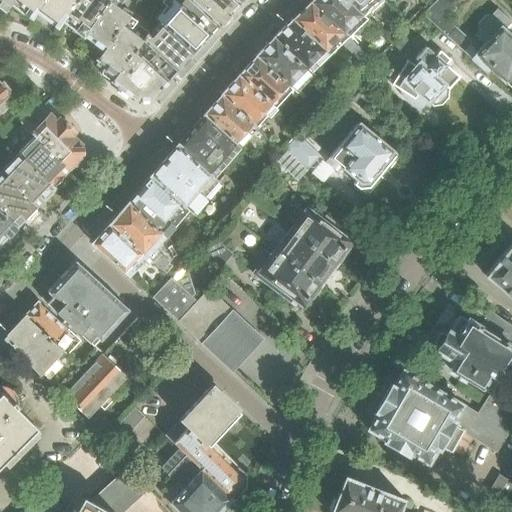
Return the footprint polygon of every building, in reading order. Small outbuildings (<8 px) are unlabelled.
[(0,0),(0,8),(4,12),(10,4),(12,0),(0,0)] [(12,0),(10,4),(31,19),(37,11),(45,0),(12,0)] [(45,0),(37,11),(51,21),(58,27),(62,21),(76,0),(45,0)] [(84,35),(109,0),(76,0),(62,21),(76,31),(78,27),(84,32),(82,35),(83,36),(84,35)] [(98,57),(130,15),(131,12),(131,11),(134,7),(124,0),(109,0),(84,35),(90,40),(88,43),(88,49),(98,57)] [(194,52),(218,26),(189,0),(162,0),(161,2),(166,6),(155,18),(160,22),(194,52)] [(234,0),(189,0),(218,26),(232,11),(239,4),(234,0)] [(360,16),(343,0),(312,0),(309,3),(359,53),(361,50),(343,32),(360,16)] [(358,10),(368,0),(343,0),(360,16),(362,14),(358,10)] [(511,36),(507,33),(504,30),(511,22),(497,8),(491,14),(486,15),(478,24),(478,28),(480,29),(476,34),(484,42),(476,51),(470,45),(472,42),(446,18),(456,8),(447,0),(436,0),(422,14),(485,72),(489,69),(504,83),(507,79),(511,74),(511,36)] [(359,53),(309,3),(292,20),(291,20),(323,51),(336,38),(355,57),(359,53)] [(112,82),(132,49),(144,29),(135,22),(137,20),(130,15),(98,57),(96,59),(103,65),(101,67),(101,74),(112,82)] [(306,67),(323,51),(291,20),(274,37),(305,68),(306,67)] [(151,67),(167,82),(194,52),(160,22),(151,32),(147,30),(147,31),(144,29),(132,49),(151,67)] [(393,42),(404,32),(400,28),(399,29),(396,28),(392,32),(392,34),(389,38),(393,42)] [(401,53),(412,44),(404,35),(394,45),(401,53)] [(288,85),(305,68),(274,37),(256,56),(286,85),(287,84),(288,85)] [(448,89),(459,78),(459,77),(445,64),(449,60),(449,59),(440,51),(436,56),(426,48),(417,59),(419,61),(416,65),(409,61),(393,85),(401,90),(402,94),(406,99),(410,104),(416,108),(420,109),(426,102),(428,103),(429,102),(433,105),(441,104),(448,97),(448,89)] [(126,93),(151,67),(132,49),(112,82),(117,86),(126,93)] [(286,85),(256,56),(239,75),(274,109),(276,107),(270,102),(286,85)] [(350,75),(341,66),(334,73),(343,82),(350,75)] [(152,99),(167,82),(151,67),(126,93),(130,95),(136,99),(152,99)] [(268,116),(274,109),(239,75),(238,75),(221,94),(221,95),(252,122),(253,122),(256,125),(266,114),(268,116)] [(0,114),(12,104),(7,97),(8,96),(8,91),(1,83),(0,82),(0,114)] [(234,142),(252,122),(221,95),(204,114),(234,142)] [(34,135),(68,168),(70,166),(71,168),(82,157),(80,156),(82,154),(80,153),(79,152),(79,148),(80,147),(81,146),(72,137),(74,133),(71,130),(71,128),(63,120),(60,120),(57,117),(54,119),(38,104),(28,114),(24,110),(16,117),(34,135)] [(234,142),(204,114),(177,145),(208,173),(234,142)] [(359,122),(356,120),(325,159),(332,165),(335,161),(356,180),(360,183),(367,182),(370,178),(393,151),(359,122)] [(0,134),(3,138),(13,127),(8,122),(0,128),(0,134)] [(284,148),(286,150),(307,170),(320,156),(297,134),(284,148)] [(69,169),(68,168),(34,135),(18,152),(53,186),(64,175),(63,175),(68,170),(69,169)] [(217,181),(208,173),(177,145),(170,153),(150,176),(190,212),(217,181)] [(307,170),(286,150),(276,160),(297,180),(307,170)] [(53,186),(18,152),(0,170),(35,207),(54,188),(53,186)] [(35,207),(0,170),(0,207),(17,225),(35,207)] [(240,189),(224,174),(218,181),(234,196),(240,189)] [(190,212),(150,176),(135,194),(169,223),(173,220),(179,225),(190,212)] [(162,232),(169,223),(135,194),(127,202),(128,202),(162,232)] [(162,233),(162,232),(128,202),(110,223),(145,256),(146,256),(161,270),(162,268),(165,272),(171,265),(168,262),(169,261),(158,251),(159,250),(155,247),(165,236),(162,233)] [(0,242),(17,225),(0,207),(0,242)] [(291,233),(337,266),(347,254),(344,252),(347,248),(347,247),(350,243),(349,242),(348,243),(341,237),(345,232),(325,218),(322,222),(307,211),(291,233)] [(128,276),(145,256),(110,223),(108,225),(108,226),(98,236),(97,236),(92,243),(128,276)] [(328,278),(337,266),(291,233),(276,254),(318,285),(325,276),(328,278)] [(233,254),(210,234),(200,245),(222,265),(233,254)] [(511,244),(508,250),(507,250),(493,267),(485,276),(511,297),(511,244)] [(312,299),(321,287),(318,285),(276,254),(262,274),(277,285),(273,290),(291,303),(295,299),(302,304),(303,305),(306,301),(307,301),(310,297),(312,299)] [(93,347),(95,346),(128,309),(75,260),(46,292),(61,305),(55,311),(58,314),(73,327),(93,347)] [(178,321),(196,301),(171,277),(153,298),(178,321)] [(196,301),(178,321),(231,371),(261,338),(231,310),(227,307),(208,288),(196,301)] [(37,302),(24,316),(62,349),(68,355),(81,342),(64,326),(65,326),(37,302)] [(511,326),(489,310),(481,324),(511,343),(511,326)] [(39,374),(62,349),(24,316),(8,333),(9,334),(5,338),(10,343),(39,374)] [(482,405),(511,421),(511,389),(495,379),(504,366),(511,371),(511,348),(475,324),(468,320),(467,321),(459,316),(449,332),(448,332),(448,333),(445,331),(444,330),(437,331),(437,332),(431,340),(433,347),(437,349),(437,350),(446,355),(441,364),(449,369),(449,370),(465,379),(479,388),(478,389),(489,395),(482,405)] [(137,317),(126,329),(144,345),(155,334),(137,317)] [(95,346),(93,347),(91,350),(98,357),(62,394),(87,417),(112,389),(117,394),(131,379),(115,364),(117,361),(110,355),(107,357),(103,354),(95,346)] [(496,452),(511,426),(511,421),(482,405),(477,412),(460,401),(458,404),(445,397),(447,393),(416,375),(415,377),(404,371),(404,370),(402,369),(401,371),(401,372),(393,385),(391,383),(389,386),(375,410),(374,412),(376,413),(369,427),(368,426),(366,429),(369,431),(370,430),(385,439),(384,442),(410,458),(412,454),(426,462),(435,447),(439,449),(442,444),(451,449),(461,431),(496,452)] [(60,386),(51,376),(46,381),(55,390),(60,386)] [(239,477),(204,442),(236,408),(211,385),(167,434),(187,452),(169,471),(167,469),(163,475),(175,486),(167,494),(173,500),(170,503),(178,511),(218,511),(230,499),(230,500),(231,498),(230,498),(229,497),(231,496),(230,496),(238,487),(239,487),(239,486),(240,478),(239,477)] [(0,461),(2,460),(6,464),(9,461),(11,463),(37,437),(35,435),(36,434),(33,431),(36,428),(17,408),(18,403),(17,398),(14,393),(11,389),(6,387),(1,386),(0,386),(0,461)] [(121,511),(147,488),(127,466),(90,501),(81,496),(72,511),(27,511),(19,504),(12,511),(121,511)] [(510,510),(511,505),(511,481),(499,474),(486,495),(510,510)] [(365,511),(375,488),(345,476),(330,511),(365,511)] [(375,488),(365,511),(399,511),(404,499),(375,488)]
